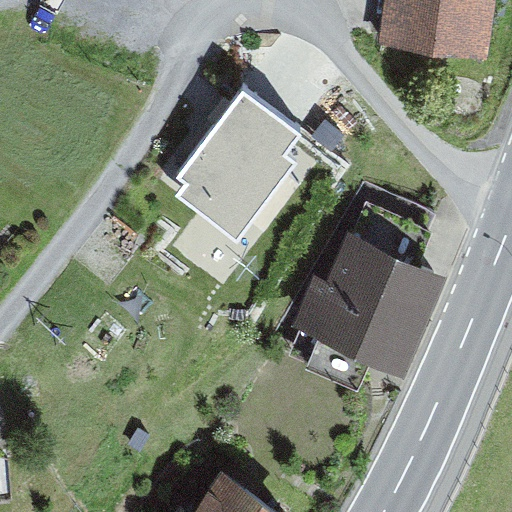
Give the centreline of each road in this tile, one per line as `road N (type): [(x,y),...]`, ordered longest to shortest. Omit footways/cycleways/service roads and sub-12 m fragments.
road 1 (unclassified): [(0,333),(107,193),(230,0)]
road 2 (residential): [(511,207),(459,185),(316,22),(250,0)]
road 3 (tertiary): [(511,216),(385,511)]
